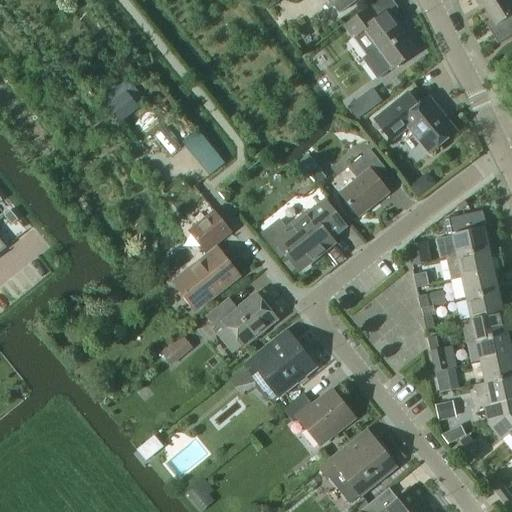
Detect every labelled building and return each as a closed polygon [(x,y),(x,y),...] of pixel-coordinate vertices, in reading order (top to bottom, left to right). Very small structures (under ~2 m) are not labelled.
[(276,7),(270,0),(267,0),(264,2),(271,11),(276,7)] [(329,0),(339,14),(357,0),(329,0)] [(479,0),(486,10),(502,0),(479,0)] [(511,0),(502,0),(486,10),(493,22),(487,26),(498,45),(511,36),(511,0)] [(370,8),(344,27),(353,40),(363,33),(375,50),(367,56),(367,64),(366,64),(377,80),(391,70),(391,71),(417,52),(388,12),(378,19),(370,8)] [(105,106),(117,121),(120,125),(125,121),(141,109),(126,90),(105,106)] [(391,144),(410,129),(430,154),(457,132),(429,97),(418,106),(408,93),(373,122),(391,144)] [(185,147),(210,177),(225,164),(200,134),(185,147)] [(347,169),(356,180),(339,193),(359,218),(390,193),(383,185),(392,177),(369,151),(347,169)] [(319,169),(310,176),(318,186),(326,178),(319,169)] [(345,227),(325,202),(288,231),(280,220),(262,234),(281,258),(286,254),(299,271),(334,244),(330,239),(345,227)] [(11,211),(4,216),(12,226),(18,220),(11,211)] [(457,257),(489,250),(485,229),(486,229),(482,211),(444,220),(448,238),(452,237),(457,257)] [(210,255),(196,267),(194,265),(183,274),(184,276),(174,284),(195,311),(239,275),(214,244),(230,232),(215,213),(191,232),(210,255)] [(420,244),(408,246),(412,266),(424,263),(420,244)] [(495,257),(491,258),(489,250),(457,257),(447,259),(452,280),(462,278),(461,278),(494,271),(500,269),(498,259),(495,257)] [(494,271),(461,278),(462,278),(466,299),(499,292),(494,271)] [(426,273),(413,276),(416,288),(429,285),(426,273)] [(444,292),(427,295),(429,307),(446,304),(444,292)] [(499,292),(466,299),(471,320),(489,316),(504,313),(499,292)] [(218,330),(225,324),(244,348),(277,321),(256,294),(236,310),(228,300),(207,317),(218,330)] [(427,295),(418,297),(421,309),(429,307),(427,295)] [(82,313),(78,305),(64,311),(68,319),(82,313)] [(471,320),(461,322),(466,343),(508,334),(506,326),(510,325),(511,322),(510,312),(504,313),(489,316),(471,320)] [(432,315),(423,317),(426,331),(434,329),(432,315)] [(511,350),(508,334),(466,343),(466,344),(476,342),(480,362),(511,355),(511,350)] [(183,336),(161,354),(172,366),(193,349),(183,336)] [(430,351),(439,349),(436,337),(427,339),(430,351)] [(244,367),(255,379),(254,382),(254,385),(254,387),(255,390),(256,392),(258,394),(260,396),(262,397),(264,398),(267,399),(270,399),(272,402),(315,367),(297,346),(280,360),(269,347),(244,367)] [(439,349),(430,351),(435,372),(448,370),(443,349),(439,349)] [(511,355),(480,362),(485,383),(511,377),(511,355)] [(255,379),(244,367),(243,366),(228,378),(237,389),(254,385),(254,382),(255,379)] [(485,384),(474,386),(476,398),(488,396),(490,405),(484,406),(489,425),(511,414),(511,377),(485,383),(485,384)] [(450,378),(437,380),(440,393),(452,390),(450,378)] [(293,424),(301,417),(322,445),(353,420),(330,392),(312,406),(303,394),(283,410),(293,424)] [(435,405),(438,416),(438,419),(438,422),(456,418),(453,402),(435,405)] [(511,414),(489,425),(500,440),(509,433),(511,437),(511,414)] [(453,449),(468,467),(483,456),(468,437),(453,449)] [(347,448),(319,471),(325,479),(328,482),(330,480),(339,473),(349,485),(339,492),(349,505),(359,497),(377,482),(396,467),(377,444),(358,459),(348,447),(347,448)] [(311,477),(302,484),(308,493),(318,486),(311,477)] [(204,480),(184,496),(194,509),(214,492),(204,480)] [(498,480),(491,486),(499,496),(506,491),(498,480)] [(381,511),(386,508),(389,511),(427,511),(429,511),(422,502),(427,498),(416,484),(397,499),(389,489),(360,511),(381,511)]
